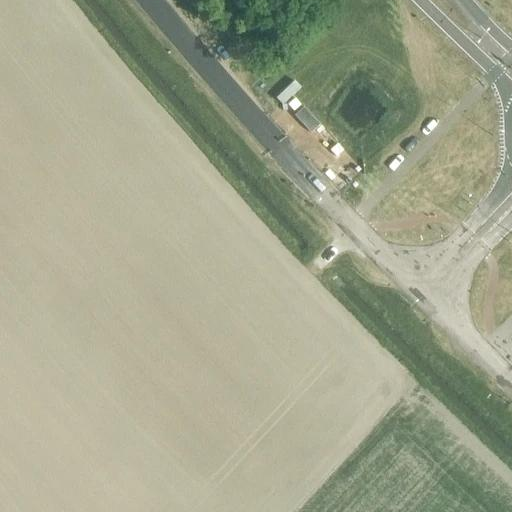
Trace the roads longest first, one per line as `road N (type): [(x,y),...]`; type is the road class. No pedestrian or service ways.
road 1 (unclassified): [(350,225),(148,0)]
road 2 (primary): [(419,0),(494,73),(511,102)]
road 3 (unclassified): [(511,169),(438,271)]
